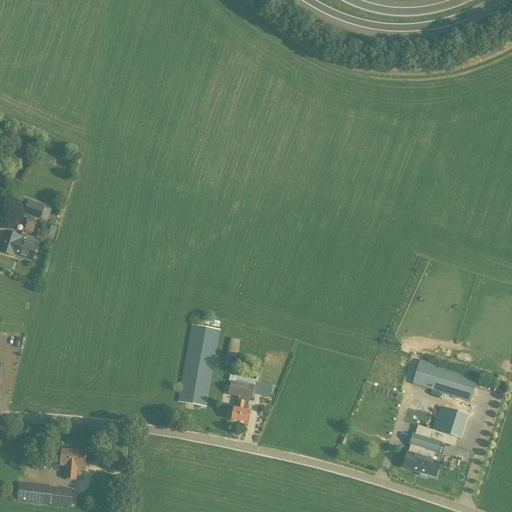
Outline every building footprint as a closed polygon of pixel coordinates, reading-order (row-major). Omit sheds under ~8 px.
[(26,203),(21,216),(37,221),(42,208),(26,203)] [(29,220),(26,229),(34,232),(37,223),(29,220)] [(21,239),(22,237),(4,232),(0,244),(0,252),(14,257),(15,256),(32,262),(38,245),(21,239)] [(207,407),(220,330),(192,325),(177,402),(207,407)] [(229,357),(227,362),(235,364),(240,340),(237,340),(230,338),(226,356),(229,357)] [(478,378),(420,360),(413,382),(412,384),(470,403),(475,387),(478,378)] [(249,411),(247,411),(249,399),(252,400),(253,395),(261,396),(270,397),(272,388),(255,385),(257,375),(251,374),(250,377),(232,373),(231,376),(230,382),(228,395),(238,397),(236,409),(234,408),(231,420),(247,423),(249,411)] [(430,438),(440,442),(450,445),(453,437),(461,440),(468,415),(440,406),(430,438)] [(431,462),(434,453),(437,454),(440,442),(430,438),(413,433),(410,445),(411,445),(409,454),(408,454),(403,468),(420,473),(420,474),(421,476),(425,477),(427,476),(427,475),(435,477),(439,464),(431,462)] [(76,481),(77,467),(84,468),(85,466),(86,451),(74,450),(74,451),(61,450),(60,466),(65,466),(64,480),(76,481)] [(72,489),(64,488),(20,483),(17,500),(69,507),(72,489)]
